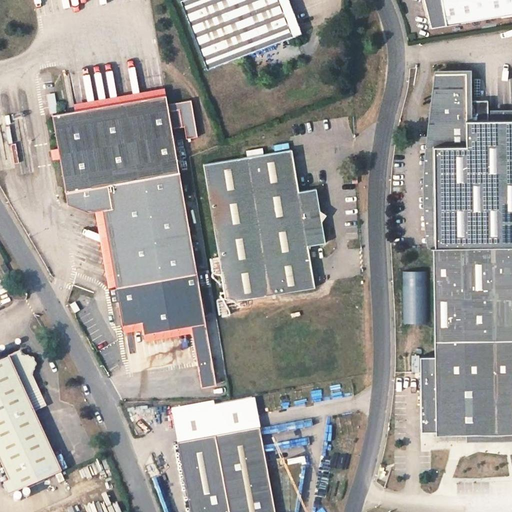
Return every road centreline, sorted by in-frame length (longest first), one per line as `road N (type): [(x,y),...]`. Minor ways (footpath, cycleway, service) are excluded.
road 1 (residential): [(353,511),(371,450),(382,352),(378,167),(395,55),(380,0)]
road 2 (residential): [(0,215),(89,374),(146,511)]
